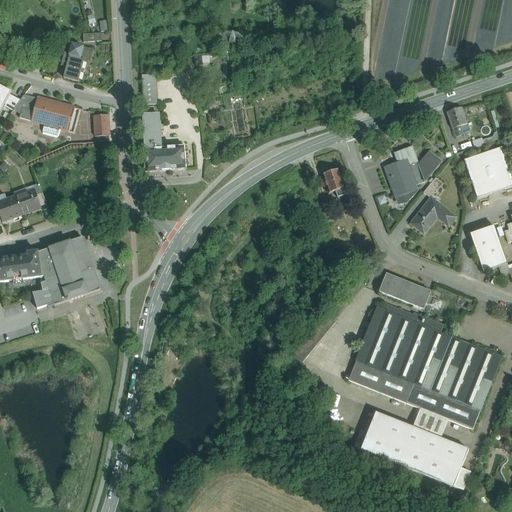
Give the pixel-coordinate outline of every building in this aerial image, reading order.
[(81,34),(82,42),(100,41),(100,33),(81,34)] [(93,51),(72,46),(63,79),(78,83),(84,61),(90,63),(93,51)] [(155,76),(142,76),(144,106),(157,106),(155,76)] [(0,86),(0,113),(1,114),(12,93),(0,86)] [(24,96),(13,110),(20,115),(19,119),(31,122),(37,99),(24,96)] [(75,108),(37,98),(37,99),(31,122),(32,122),(45,125),(43,133),(58,137),(60,130),(69,132),(75,108)] [(461,109),(447,114),(452,130),(453,130),(456,138),(463,136),(460,127),(467,125),(461,109)] [(145,116),(142,116),(144,150),(160,149),(158,115),(153,116),(145,116)] [(108,116),(94,117),(96,138),(109,137),(108,116)] [(184,148),(160,149),(144,150),(146,173),(186,170),(184,148)] [(412,148),(394,155),(397,164),(406,160),(409,166),(418,163),(412,148)] [(511,177),(502,148),(464,161),(477,199),(511,187),(511,177)] [(392,156),(382,161),(385,166),(395,162),(392,156)] [(432,156),(425,164),(423,162),(419,166),(418,167),(424,184),(441,163),(432,156)] [(397,164),(384,169),(390,186),(413,177),(409,166),(406,160),(397,164)] [(418,163),(409,166),(413,177),(416,187),(424,184),(418,167),(419,166),(418,163)] [(339,171),(330,174),(328,172),(324,174),(323,176),(323,177),(325,183),(322,184),(324,188),(326,187),(329,195),(336,192),(345,189),(339,171)] [(413,177),(390,186),(395,200),(399,198),(406,204),(418,191),(416,187),(413,177)] [(435,179),(423,194),(429,198),(441,184),(435,179)] [(345,189),(336,192),(338,199),(347,195),(345,189)] [(34,191),(15,198),(22,216),(31,213),(30,212),(41,208),(40,207),(36,196),(34,191)] [(42,194),(36,196),(40,207),(46,205),(42,194)] [(15,198),(0,202),(0,217),(1,221),(2,223),(22,216),(15,198)] [(456,219),(431,199),(411,225),(424,235),(437,219),(449,228),(456,219)] [(494,227),(470,235),(483,273),(499,268),(507,265),(494,227)] [(38,254),(37,254),(38,256),(37,256),(40,278),(45,277),(55,307),(100,291),(82,239),(38,254)] [(28,258),(0,261),(0,283),(40,278),(37,256),(38,256),(37,254),(38,254),(37,253),(28,255),(28,258)] [(353,260),(341,265),(343,271),(356,266),(353,260)] [(511,264),(508,266),(507,265),(499,268),(501,274),(505,276),(510,274),(511,280),(511,264)] [(421,289),(386,275),(379,293),(424,311),(431,293),(430,292),(429,295),(420,291),(421,289)] [(326,316),(334,323),(364,286),(356,280),(326,316)] [(413,316),(388,306),(386,312),(411,322),(413,316)] [(386,312),(377,308),(355,362),(356,363),(414,386),(431,392),(452,338),(441,334),(411,322),(386,312)] [(444,326),(414,314),(413,316),(411,322),(441,334),(444,326)] [(326,316),(289,363),(299,370),(336,324),(334,323),(326,316)] [(502,358),(452,338),(431,392),(480,412),(481,412),(502,358)] [(285,365),(278,358),(273,363),(280,370),(285,365)] [(414,386),(356,363),(348,382),(406,405),(414,386)] [(431,392),(414,386),(406,405),(473,431),(480,412),(431,392)] [(469,451),(376,414),(361,451),(454,488),(469,451)]
